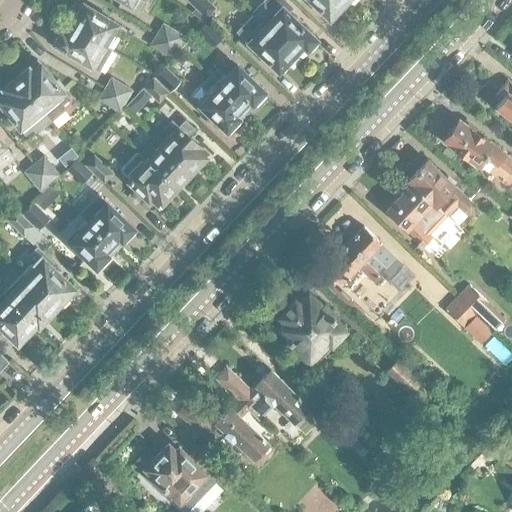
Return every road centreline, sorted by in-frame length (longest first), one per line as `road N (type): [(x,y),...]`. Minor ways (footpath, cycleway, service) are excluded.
road 1 (tertiary): [(2,511),(484,0)]
road 2 (tertiary): [(416,0),(0,446)]
